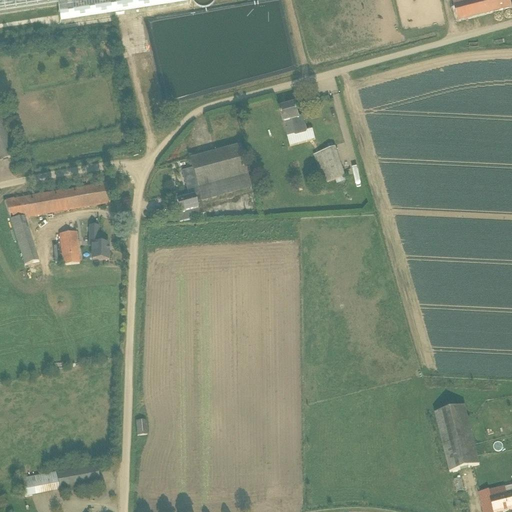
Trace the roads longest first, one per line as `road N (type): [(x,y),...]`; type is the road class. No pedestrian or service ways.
road 1 (unclassified): [(139,172),(208,107),(464,39)]
road 2 (unclassified): [(124,511),(139,172)]
road 3 (unclassified): [(139,172),(110,164),(0,186)]
